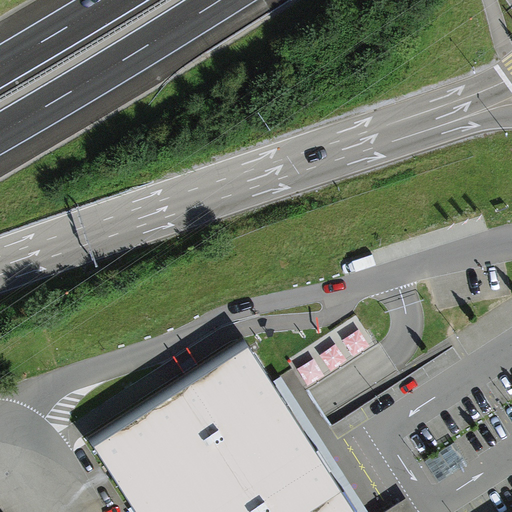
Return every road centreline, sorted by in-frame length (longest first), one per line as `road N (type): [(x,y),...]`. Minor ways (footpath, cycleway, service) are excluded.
road 1 (motorway): [(0,274),(450,122)]
road 2 (motorway): [(0,132),(219,0)]
road 3 (motorway): [(111,0),(0,66)]
road 4 (residential): [(77,511),(18,422),(0,416)]
